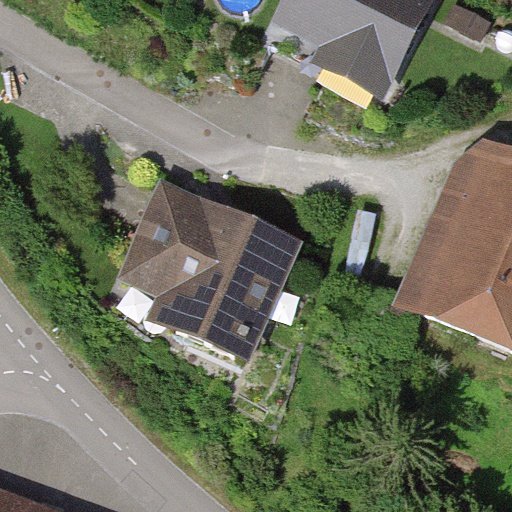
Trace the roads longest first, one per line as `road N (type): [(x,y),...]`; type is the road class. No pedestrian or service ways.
road 1 (residential): [(0,45),(239,168),(335,184),(410,176)]
road 2 (residential): [(187,511),(23,352)]
